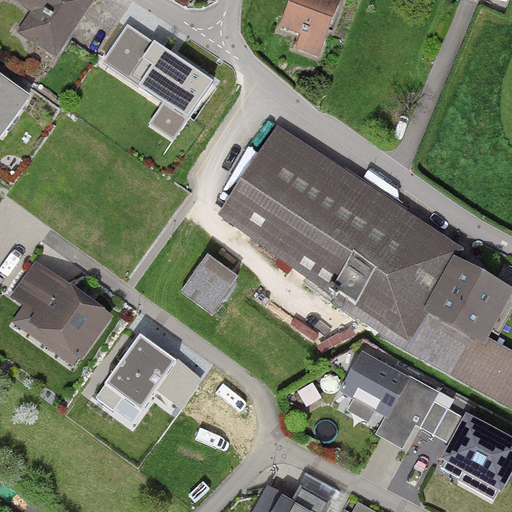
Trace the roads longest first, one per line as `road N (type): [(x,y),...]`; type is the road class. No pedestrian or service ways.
road 1 (residential): [(215,40),(312,116),(511,247)]
road 2 (residential): [(63,250),(267,398),(270,447)]
road 3 (residential): [(270,447),(395,511)]
